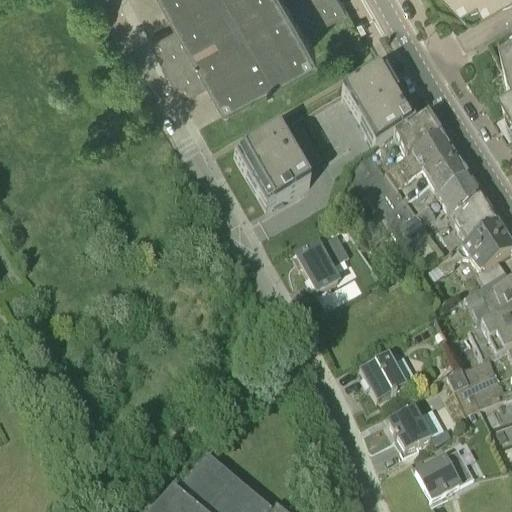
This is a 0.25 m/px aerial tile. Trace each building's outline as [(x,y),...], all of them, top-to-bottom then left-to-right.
[(276,70),(313,49),(304,31),(344,9),(339,0),(164,0),(178,25),(148,42),(180,100),(211,83),(220,100),(258,79),(258,80),(259,80),(259,81),(259,82),(260,82),(260,83),(261,83),(261,84),(262,84),(263,85),(264,85),(265,85),(265,86),(266,86),(267,86),(268,86),(269,86),(270,86),(271,86),(271,85),(272,85),(273,85),(273,84),(274,84),(274,83),(275,83),(275,82),(276,82),(276,81),(277,80),(277,79),(277,78),(278,77),(278,76),(278,75),(278,74),(277,74),(277,73),(277,72),(277,71),(276,71),(276,70)] [(511,64),(501,70),(510,104),(511,108),(511,113),(503,119),(511,134),(511,64)] [(413,130),(413,129),(382,75),(340,99),(373,157),(413,130)] [(413,130),(373,157),(386,178),(439,143),(425,122),(413,130)] [(308,191),(276,136),(232,161),(264,216),(308,191)] [(373,157),(349,173),(396,245),(423,229),(433,222),(427,212),(467,186),(453,165),(439,143),(386,178),(373,157)] [(430,241),(481,208),(467,186),(427,212),(433,222),(423,229),(430,241)] [(443,262),(494,229),(495,229),(481,208),(430,241),(443,261),(443,262)] [(481,291),(503,278),(497,267),(511,257),(494,229),(443,262),(443,261),(425,273),(433,284),(454,272),(455,265),(462,261),(467,262),(477,278),(474,280),(481,291)] [(347,263),(335,241),(295,264),(315,300),(338,287),(330,273),(347,263)] [(479,333),(511,316),(511,287),(509,289),(503,278),(481,291),(482,292),(465,303),(479,333)] [(483,369),(511,356),(511,316),(479,333),(468,338),(482,368),(483,369)] [(511,401),(511,356),(483,369),(461,377),(468,391),(455,397),(464,419),(477,412),(511,401)] [(392,368),(388,360),(358,376),(375,408),(406,392),(402,386),(392,368)] [(468,391),(461,377),(460,374),(448,381),(455,397),(468,391)] [(511,402),(478,413),(508,477),(511,476),(511,402)] [(430,444),(413,414),(387,429),(394,441),(392,442),(394,446),(396,445),(403,459),(429,445),(430,444)] [(459,423),(454,425),(458,436),(463,434),(459,423)] [(429,445),(434,452),(450,443),(446,435),(430,444),(429,445)] [(472,485),(457,456),(415,479),(414,478),(429,507),(428,508),(428,509),(472,485)] [(157,511),(276,511),(275,510),(273,511),(262,511),(205,462),(173,499),(171,497),(157,511)]
